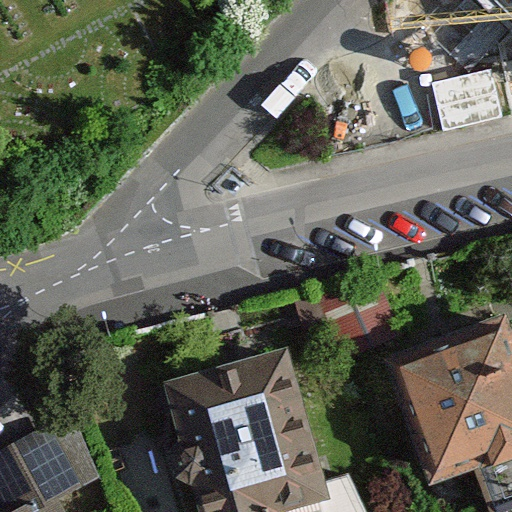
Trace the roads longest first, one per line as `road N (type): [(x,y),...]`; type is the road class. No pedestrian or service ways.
road 1 (residential): [(31,299),(223,227),(511,156)]
road 2 (residential): [(31,299),(90,261),(150,200),(324,0)]
